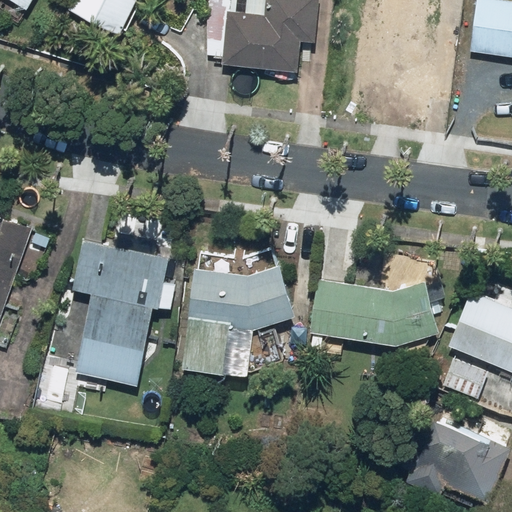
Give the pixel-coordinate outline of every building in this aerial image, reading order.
[(139,0),(75,0),(126,26),(139,0)] [(230,50),(230,58),(304,64),(306,32),(326,33),(328,0),(211,0),(208,48),(230,50)] [(436,0),(375,0),(366,83),(426,91),(436,0)] [(511,0),(482,0),(478,49),(511,52),(511,0)] [(78,282),(95,286),(80,365),(145,378),(160,299),(177,302),(182,278),(170,276),(180,223),(149,217),(146,230),(121,226),(118,241),(87,235),(78,282)] [(36,232),(0,219),(0,414),(5,390),(0,388),(0,344),(10,348),(21,318),(6,313),(36,232)] [(254,271),(200,264),(191,360),(256,367),(260,322),(302,309),(285,259),(254,271)] [(400,284),(324,273),(316,326),(403,338),(448,327),(435,279),(400,284)] [(511,299),(477,285),(455,339),(511,362),(511,299)] [(493,368),(457,354),(447,380),(482,394),(493,368)] [(72,368),(48,364),(42,397),(66,402),(72,368)] [(511,456),(511,440),(432,406),(411,456),(419,459),(413,473),(447,488),(453,476),(465,481),(460,494),(479,502),(484,490),(496,495),(511,456)]
